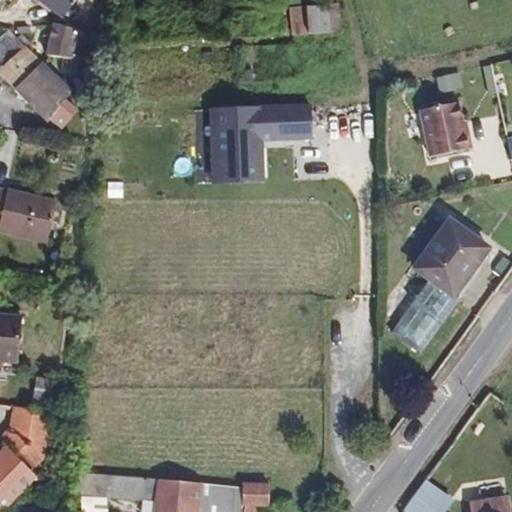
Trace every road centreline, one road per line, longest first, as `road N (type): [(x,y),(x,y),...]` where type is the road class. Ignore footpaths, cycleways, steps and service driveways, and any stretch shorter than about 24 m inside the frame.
road 1 (unclassified): [(358,295),(334,336),(333,462),(379,502)]
road 2 (secondary): [(511,321),(379,502)]
